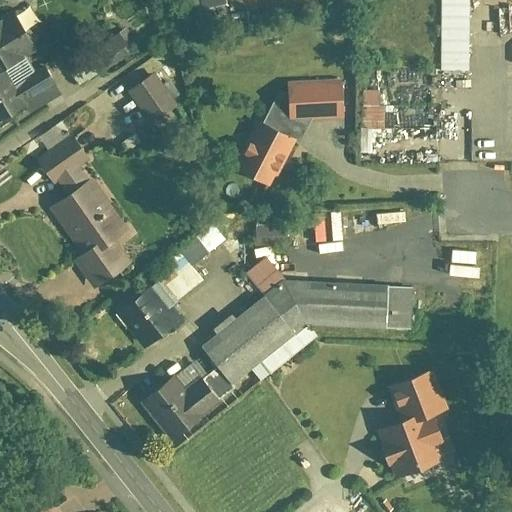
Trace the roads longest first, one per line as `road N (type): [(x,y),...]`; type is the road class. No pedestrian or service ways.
road 1 (tertiary): [(0,302),(161,511)]
road 2 (residential): [(511,222),(482,222),(488,340)]
